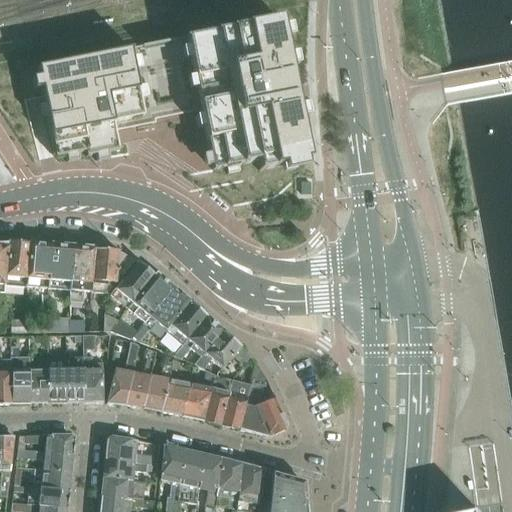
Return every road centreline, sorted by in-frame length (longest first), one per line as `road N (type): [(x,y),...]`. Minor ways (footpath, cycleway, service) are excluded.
road 1 (unclassified): [(97,192),(259,297),(374,301)]
road 2 (unclassified): [(371,266),(268,266),(226,249),(148,197),(97,192)]
road 3 (residential): [(87,418),(371,471)]
road 4 (secondary): [(409,265),(363,0)]
road 5 (secondary): [(342,0),(371,266)]
road 6 (secondary): [(408,477),(412,301)]
road 7 (secondary): [(374,301),(371,471)]
